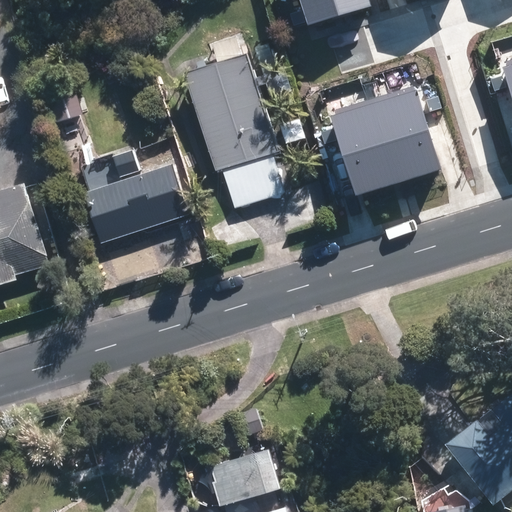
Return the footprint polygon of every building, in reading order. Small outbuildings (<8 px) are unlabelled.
[(338,5),(335,0),(301,0),(307,15),(338,5)] [(511,91),(511,59),(503,62),(511,91)] [(242,60),(186,78),(217,172),(273,154),(242,60)] [(395,167),(434,155),(410,83),(372,95),(395,167)] [(356,180),(395,167),(372,95),(333,107),(356,180)] [(141,170),(135,151),(118,157),(124,176),(141,170)] [(269,159),(223,174),(235,211),(281,196),(269,159)] [(172,172),(92,198),(106,241),(186,215),(172,172)] [(45,265),(24,192),(0,198),(0,283),(12,280),(10,275),(45,265)] [(471,422),(445,442),(491,502),(511,485),(511,389),(489,408),(503,426),(485,440),(471,422)] [(262,456),(213,471),(223,503),(272,488),(262,456)]
